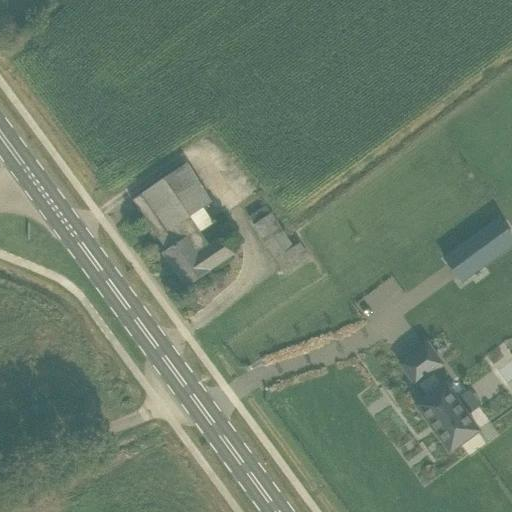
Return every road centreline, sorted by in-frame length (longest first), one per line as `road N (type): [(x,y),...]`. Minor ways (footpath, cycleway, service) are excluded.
road 1 (secondary): [(186,387),(0,134)]
road 2 (unclassified): [(0,467),(144,417),(186,387)]
road 3 (secondary): [(277,511),(186,387)]
